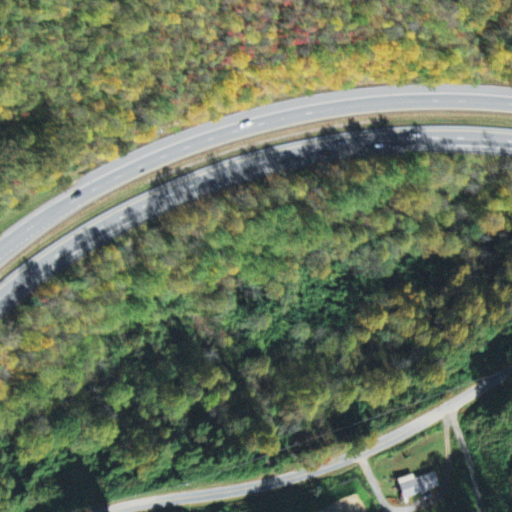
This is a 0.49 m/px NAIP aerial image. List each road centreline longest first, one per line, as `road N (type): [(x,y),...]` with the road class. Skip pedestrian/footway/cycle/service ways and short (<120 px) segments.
road 1 (trunk): [(0,285),(97,221),(229,164),(359,140),(511,136)]
road 2 (trunk): [(511,104),(373,102),(261,123),(146,161),(0,246)]
road 3 (residential): [(124,511),(273,482),(383,443),(511,377)]
